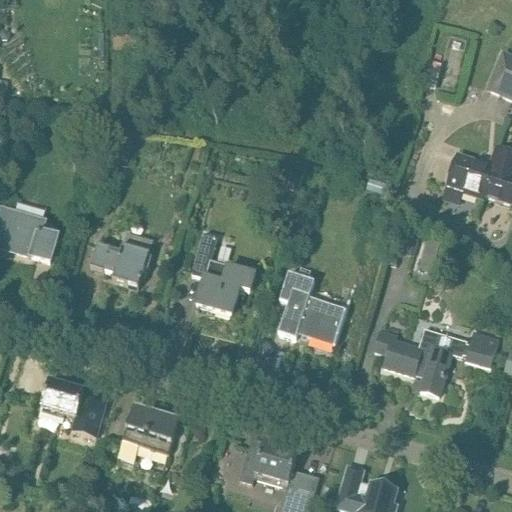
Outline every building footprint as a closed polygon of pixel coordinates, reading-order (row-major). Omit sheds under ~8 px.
[(8,45),(11,40),(8,35),(3,34),(0,38),(0,40),(2,44),(8,45)] [(511,104),(511,59),(504,56),(488,94),(511,104)] [(436,92),(442,69),(430,66),(424,89),(436,92)] [(108,160),(127,165),(134,143),(115,137),(108,160)] [(484,204),(485,201),(501,153),(495,151),(490,169),(459,158),(448,193),(463,198),(484,204)] [(511,156),(501,153),(485,201),(511,209),(511,156)] [(288,191),(299,194),(303,178),(292,175),(288,191)] [(386,187),(371,182),(368,193),(383,198),(386,187)] [(48,240),(51,229),(1,215),(0,220),(0,252),(49,266),(56,242),(48,240)] [(139,294),(154,245),(125,238),(121,252),(123,252),(121,257),(97,251),(91,273),(115,280),(113,285),(138,293),(139,294)] [(197,310),(232,320),(239,295),(248,297),(253,278),(210,266),(216,243),(203,239),(192,281),(205,284),(197,310)] [(449,249),(427,243),(418,273),(440,280),(449,249)] [(298,339),(335,351),(344,316),(308,306),(313,288),(284,280),(277,307),(288,309),(279,339),(297,345),(298,339)] [(489,371),(498,342),(472,335),(469,349),(467,349),(467,346),(425,334),(419,355),(396,348),(398,340),(382,335),(375,356),(388,360),(385,372),(425,384),(421,396),(439,402),(451,361),(463,364),(464,360),(466,361),(465,365),(489,371)] [(97,443),(101,428),(106,408),(100,407),(100,404),(91,401),(90,404),(83,402),(85,395),(62,389),(63,386),(53,383),(51,390),(44,414),(75,422),(71,435),(97,443)] [(178,431),(181,423),(145,413),(142,423),(132,420),(117,465),(134,470),(139,453),(169,462),(174,444),(178,431)] [(314,501),(320,483),(293,475),(298,458),(253,444),(241,484),(253,488),(255,484),(288,493),(282,511),(311,511),(312,511),(314,501)] [(395,511),(396,511),(392,510),(396,496),(373,489),(372,492),(360,489),(363,477),(349,472),(345,487),(337,511),(395,511)] [(98,503),(99,496),(94,493),(88,495),(88,501),(92,505),(98,503)]
